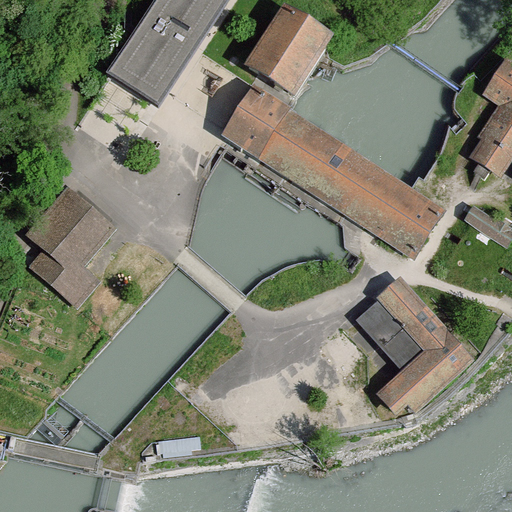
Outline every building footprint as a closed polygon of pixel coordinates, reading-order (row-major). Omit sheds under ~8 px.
[(232,0),(160,0),(109,78),(160,111),(199,51),(232,0)] [(286,8),(247,68),(296,100),(335,39),(286,8)] [(511,60),(485,97),(502,108),(470,158),(507,184),(511,176),(511,60)] [(450,217),(256,91),(223,139),(233,146),(418,265),(450,217)] [(120,233),(69,191),(26,240),(44,255),(31,271),(79,312),(104,285),(86,270),(120,233)] [(511,245),(511,232),(477,211),(469,223),(510,250),(511,245)] [(409,284),(406,280),(359,322),(381,347),(402,369),(376,392),(397,415),(408,405),(415,412),(476,357),(409,284)] [(276,437),(302,432),(297,407),(271,413),(276,437)]
